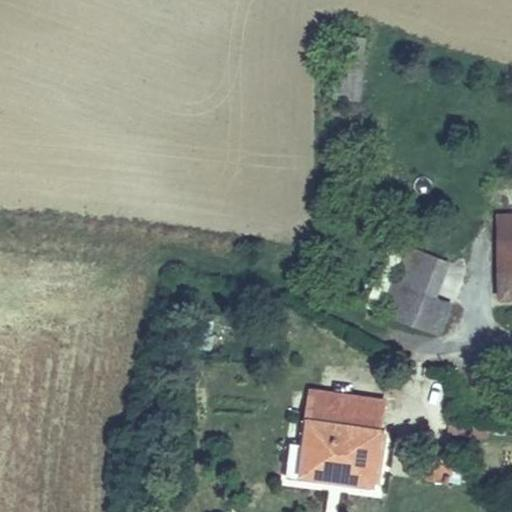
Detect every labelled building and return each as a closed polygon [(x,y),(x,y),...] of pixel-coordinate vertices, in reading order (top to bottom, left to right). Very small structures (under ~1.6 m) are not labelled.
[(361,101),(365,41),(342,37),(336,98),(361,101)] [(511,215),(501,215),(504,300),(511,299),(511,215)] [(411,240),(403,264),(445,278),(454,254),(411,240)] [(403,264),(395,284),(437,300),(445,278),(403,264)] [(395,284),(385,312),(439,334),(450,306),(437,300),(395,284)] [(313,394),(310,423),(324,423),(327,396),(313,394)] [(307,447),(292,446),(289,474),(375,484),(386,402),(327,396),(324,423),(310,423),(307,447)] [(452,477),(456,458),(429,451),(425,469),(452,477)]
